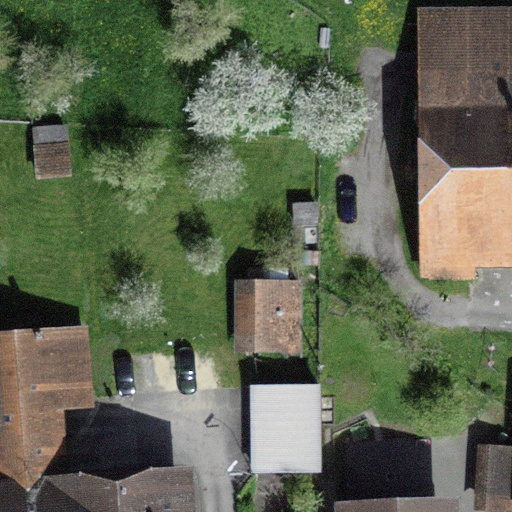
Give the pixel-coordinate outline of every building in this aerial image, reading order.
[(511,13),(428,15),(431,257),(511,256),(511,13)] [(318,296),(243,296),(243,367),(318,367),(318,296)] [(0,341),(0,437),(51,434),(48,403),(89,400),(84,335),(0,341)] [(330,407),(266,406),(265,479),(329,480),(330,407)] [(55,489),(51,434),(0,437),(0,511),(179,511),(177,480),(55,489)] [(511,462),(481,461),(480,511),(511,511),(511,462)]
